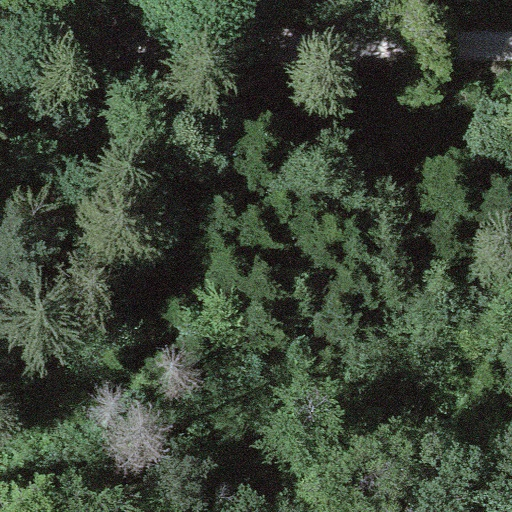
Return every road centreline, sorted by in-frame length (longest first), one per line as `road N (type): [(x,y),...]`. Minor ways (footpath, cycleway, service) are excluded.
road 1 (track): [(0,43),(300,53),(511,43)]
road 2 (track): [(0,224),(52,201),(70,145),(53,91),(0,44)]
